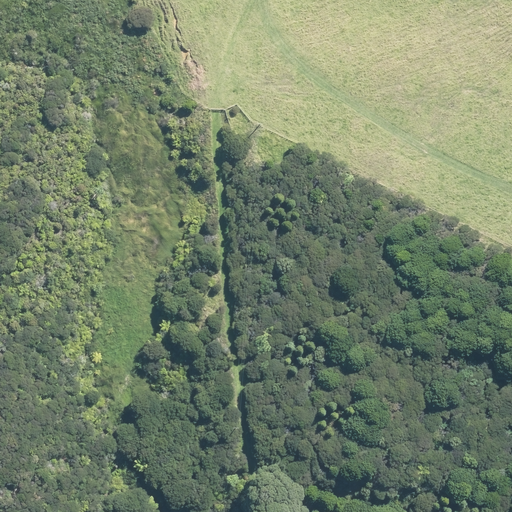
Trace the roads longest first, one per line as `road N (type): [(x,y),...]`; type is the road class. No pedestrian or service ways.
road 1 (track): [(250,0),(216,132),(235,351),(249,448),(270,511)]
road 2 (track): [(251,0),(274,37),(327,90),(427,152),(511,191)]
